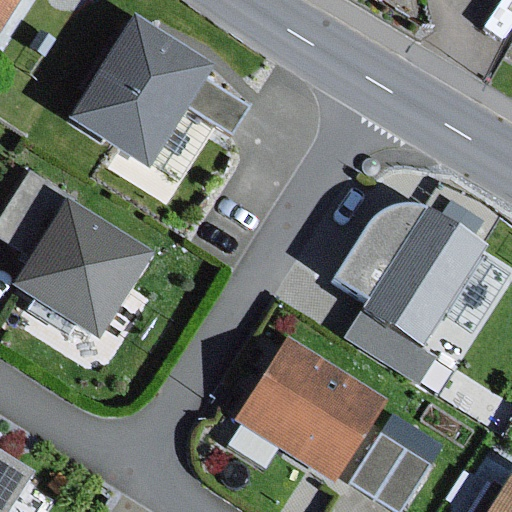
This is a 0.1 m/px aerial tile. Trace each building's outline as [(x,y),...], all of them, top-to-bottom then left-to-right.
[(0,0),(0,28),(17,0),(0,0)] [(210,71),(129,20),(64,124),(144,174),(185,108),(230,136),(238,124),(248,108),(204,81),(210,71)] [(65,198),(28,174),(0,218),(0,243),(26,260),(6,292),(95,347),(150,259),(61,204),(65,198)] [(483,251),(421,214),(405,209),(388,211),(374,219),(362,232),(329,286),(365,306),(343,342),(418,387),(435,360),(422,352),(483,251)] [(385,405),(284,341),(231,425),(332,489),(385,405)] [(401,511),(442,448),(391,417),(347,487),(371,502),(387,511),(401,511)] [(0,511),(8,511),(29,480),(0,461),(0,511)] [(511,511),(511,471),(486,511),(511,511)]
